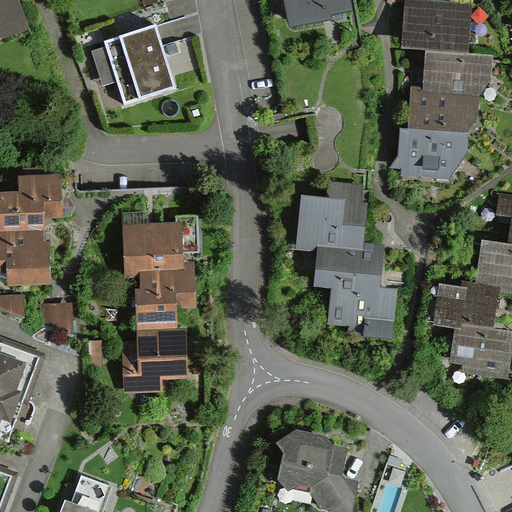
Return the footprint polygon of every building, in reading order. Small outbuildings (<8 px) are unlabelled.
[(18,0),(0,0),(0,42),(30,32),(18,0)] [(283,0),(290,28),(353,14),(349,0),(283,0)] [(425,53),(469,55),(473,3),(431,1),(431,0),(405,0),(402,50),(425,53)] [(178,90),(158,26),(105,43),(125,106),(178,90)] [(422,93),(479,98),(493,80),(494,56),(469,55),(425,53),(423,89),(422,93)] [(409,131),(468,135),(469,130),(479,118),(479,98),(422,93),(423,89),(411,88),(409,131)] [(448,181),(468,155),(468,135),(409,131),(403,131),(400,156),(391,169),(403,171),(402,178),(448,181)] [(2,231),(41,229),(41,215),(61,215),(60,178),(55,178),(55,170),(27,171),(27,178),(21,179),(22,196),(0,196),(2,231)] [(322,247),(359,250),(364,206),(357,206),(359,189),(332,186),(331,204),(304,201),(300,244),(322,247)] [(511,214),(511,229),(509,252),(511,251),(511,198),(504,197),(501,213),(511,214)] [(144,268),(180,266),(178,227),(127,229),(129,275),(144,274),(144,268)] [(41,229),(2,231),(0,230),(0,270),(10,270),(10,283),(48,282),(47,244),(42,244),(41,229)] [(336,287),(375,291),(379,252),(359,250),(322,247),(318,286),(336,287)] [(482,248),(476,288),(496,291),(511,293),(511,251),(509,252),(482,248)] [(190,266),(180,266),(144,268),(144,274),(145,292),(140,293),(141,332),(173,331),(172,306),(192,305),(190,266)] [(375,291),(336,287),(333,326),(368,329),(367,334),(390,336),(394,293),(375,291)] [(459,326),(490,331),(496,291),(476,288),(470,287),(470,291),(443,287),(437,323),(459,326)] [(0,307),(22,315),(21,298),(0,299),(0,307)] [(37,323),(74,338),(75,303),(36,305),(37,323)] [(490,331),(459,326),(454,361),(467,363),(465,371),(505,377),(511,334),(490,331)] [(173,331),(141,332),(142,344),(128,344),(129,390),(159,389),(159,378),(185,377),(183,331),(173,331)] [(0,347),(0,429),(3,421),(11,424),(23,395),(18,393),(28,365),(1,355),(3,348),(0,347)] [(321,509),(332,511),(351,511),(356,484),(342,480),(348,449),(334,447),(326,438),(296,431),(279,444),(284,456),(276,481),(287,492),(300,487),(308,488),(310,494),(321,509)] [(115,511),(122,493),(85,479),(72,511),(115,511)] [(161,511),(163,508),(122,493),(115,511),(161,511)]
